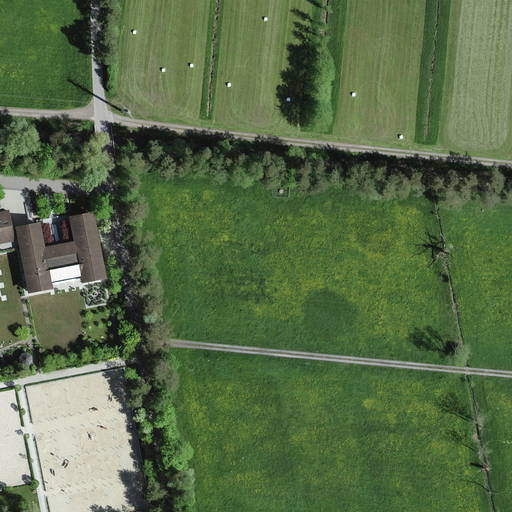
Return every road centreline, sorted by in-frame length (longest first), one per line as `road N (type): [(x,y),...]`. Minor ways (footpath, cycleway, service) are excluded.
road 1 (track): [(0,109),(104,114),(511,166)]
road 2 (unclassified): [(173,511),(104,114)]
road 3 (track): [(141,339),(511,374)]
road 4 (unknown): [(21,380),(45,511)]
